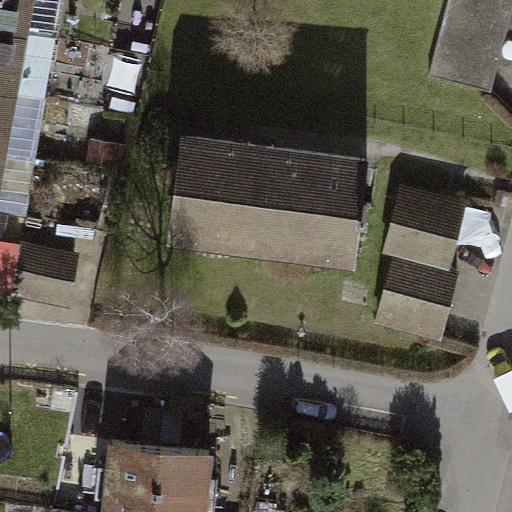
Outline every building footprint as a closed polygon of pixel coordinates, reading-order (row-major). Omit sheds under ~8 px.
[(71,0),(0,0),(0,265),(6,267),(20,187),(40,190),(71,0)] [(383,141),(196,127),(187,240),(375,254),(383,141)] [(402,241),(459,253),(473,182),(405,169),(391,239),(402,241)] [(97,242),(43,234),(34,295),(88,303),(97,242)] [(459,253),(402,241),(388,313),(454,326),(469,255),(459,253)] [(156,511),(163,441),(108,436),(100,511),(156,511)] [(156,511),(212,511),(219,446),(163,441),(156,511)]
